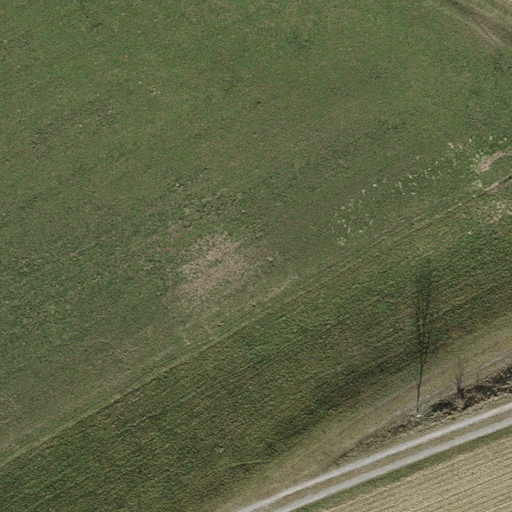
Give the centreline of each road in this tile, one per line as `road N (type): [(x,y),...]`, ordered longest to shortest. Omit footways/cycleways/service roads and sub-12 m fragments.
road 1 (track): [(258,511),(389,407),(511,341)]
road 2 (track): [(511,413),(262,511)]
